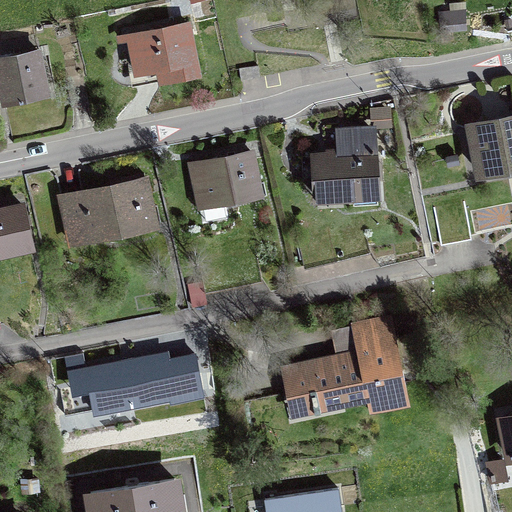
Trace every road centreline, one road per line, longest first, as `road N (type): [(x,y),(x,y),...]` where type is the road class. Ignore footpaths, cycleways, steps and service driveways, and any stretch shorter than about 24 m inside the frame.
road 1 (residential): [(511,55),(0,161)]
road 2 (residential): [(0,352),(434,269)]
